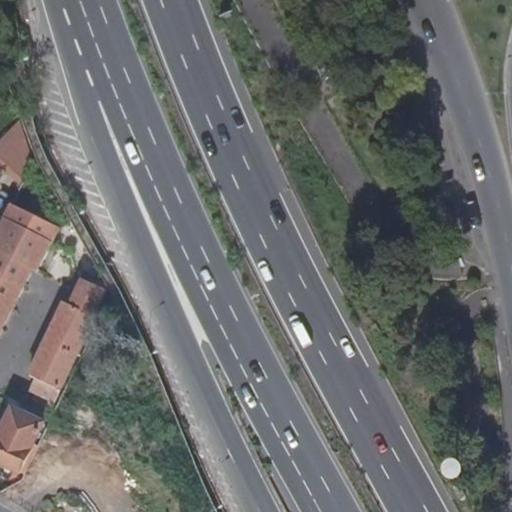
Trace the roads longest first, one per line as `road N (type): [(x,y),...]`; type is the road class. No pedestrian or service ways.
road 1 (motorway): [(417,511),(293,283),(169,0)]
road 2 (motorway): [(110,82),(160,165),(329,511)]
road 3 (motorway): [(110,82),(96,128),(124,205),(194,376),(270,511)]
road 4 (secondary): [(421,0),(465,105),(511,274)]
